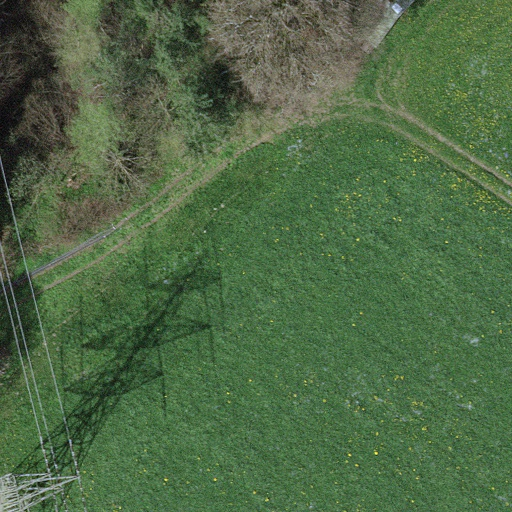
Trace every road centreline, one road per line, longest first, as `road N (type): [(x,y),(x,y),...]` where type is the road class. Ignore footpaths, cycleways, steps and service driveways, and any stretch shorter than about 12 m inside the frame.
road 1 (track): [(0,305),(99,253),(229,146),(313,105),(383,113),(511,194)]
road 2 (track): [(383,113),(373,72),(436,0)]
